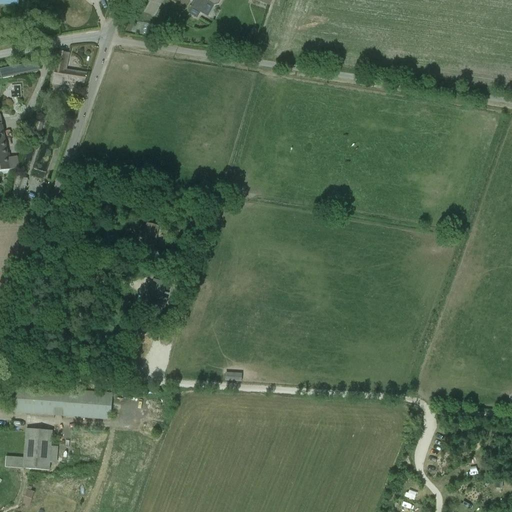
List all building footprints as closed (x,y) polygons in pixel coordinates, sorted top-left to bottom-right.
[(178,0),(204,14),(210,0),(178,0)] [(269,11),(272,0),(254,0),(253,6),(269,11)] [(7,44),(0,45),(0,57),(10,56),(7,44)] [(53,81),(84,87),(86,72),(68,69),(70,53),(58,51),(53,81)] [(0,171),(11,170),(3,125),(0,125),(0,171)] [(25,157),(14,157),(14,172),(26,172),(25,157)] [(28,193),(32,177),(24,175),(19,191),(28,193)] [(140,246),(166,250),(170,227),(143,223),(140,246)] [(116,273),(128,277),(132,265),(120,261),(116,273)] [(166,288),(153,285),(149,298),(162,302),(166,288)] [(115,394),(17,386),(15,414),(113,422),(115,394)] [(413,412),(412,421),(421,423),(422,414),(413,412)] [(23,472),(52,473),(54,431),(24,430),(23,472)] [(90,474),(98,475),(99,458),(91,457),(90,474)]
